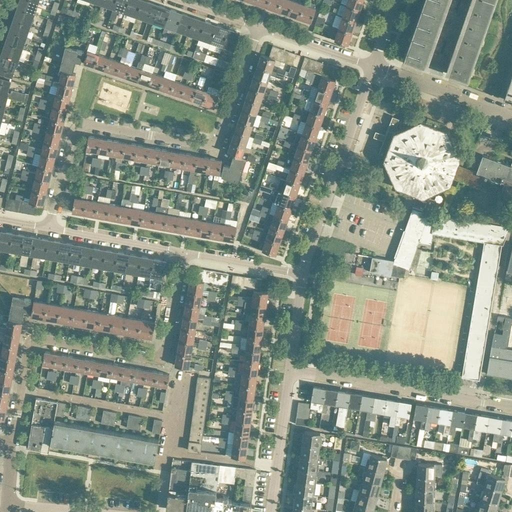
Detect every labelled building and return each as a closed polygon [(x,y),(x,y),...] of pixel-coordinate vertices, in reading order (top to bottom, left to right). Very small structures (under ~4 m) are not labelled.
[(30,0),(19,0),(17,8),(34,14),(38,2),(30,0)] [(116,0),(113,8),(110,19),(115,20),(119,10),(125,12),(128,0),(116,0)] [(128,0),(125,12),(123,18),(134,22),(136,16),(141,0),(128,0)] [(147,1),(144,0),(141,0),(136,16),(148,20),(150,21),(156,4),(153,3),(147,1)] [(268,0),(266,7),(277,10),(280,0),(268,0)] [(293,1),(289,0),(280,0),(277,10),(288,14),(293,1)] [(341,0),(340,3),(346,5),(360,10),(362,0),(341,0)] [(424,0),(405,58),(430,66),(430,65),(426,64),(448,0),(470,0),(445,71),(442,69),(441,70),(467,79),(494,0),(424,0)] [(288,14),(299,18),(304,5),(293,1),(288,14)] [(150,21),(164,25),(170,9),(165,7),(165,8),(159,5),(156,4),(150,21)] [(304,4),(304,5),(299,18),(311,22),(315,8),(304,4)] [(342,17),(356,21),(360,10),(346,5),(342,17)] [(62,7),(60,11),(72,15),(74,11),(62,7)] [(17,8),(13,20),(30,26),(34,14),(17,8)] [(170,9),(164,25),(176,29),(182,13),(177,11),(176,12),(170,9)] [(182,13),(176,29),(187,33),(193,17),(188,15),(182,13)] [(336,15),(332,26),(338,28),(352,33),(356,21),(342,17),(336,15)] [(194,17),(193,17),(187,33),(199,37),(205,21),(200,19),(193,17),(194,17)] [(26,37),(30,26),(13,20),(9,31),(26,37)] [(199,37),(197,44),(208,48),(211,41),(216,25),(211,23),(205,21),(199,37)] [(217,25),(216,25),(211,41),(222,45),(228,29),(223,27),(216,25),(217,25)] [(334,40),(348,45),(352,33),(338,28),(334,40)] [(228,29),(222,45),(221,50),(232,54),(236,43),(237,43),(238,40),(237,39),(240,33),(234,31),(228,29)] [(9,31),(5,43),(22,49),(24,42),(28,44),(30,38),(26,37),(9,31)] [(109,38),(104,37),(103,41),(100,48),(105,50),(109,38)] [(87,50),(83,62),(94,66),(98,54),(100,48),(103,41),(98,40),(96,46),(94,53),(87,50)] [(5,43),(1,54),(18,60),(22,49),(5,43)] [(272,45),(269,57),(274,59),(278,47),(272,45)] [(59,70),(62,70),(72,73),(75,61),(80,63),(81,61),(83,51),(65,46),(59,70)] [(274,59),(275,59),(280,61),(283,49),(278,47),(274,59)] [(285,63),(289,51),(283,49),(280,61),(285,63)] [(295,53),(289,51),(285,63),(291,65),(295,53)] [(36,53),(32,65),(37,67),(41,55),(36,53)] [(295,53),(291,65),(297,66),(301,55),(295,53)] [(0,59),(1,60),(0,63),(0,72),(12,76),(15,65),(17,65),(18,60),(1,54),(0,57),(0,59)] [(94,66),(105,70),(109,58),(98,54),(94,66)] [(204,60),(204,61),(216,65),(218,57),(207,54),(204,60)] [(275,59),(274,59),(269,57),(261,54),(257,65),(271,70),(275,59)] [(138,81),(142,69),(144,63),(146,56),(142,55),(139,62),(138,61),(136,67),(131,65),(127,77),(138,81)] [(311,59),(304,56),(301,68),(307,70),(311,59)] [(218,57),(216,65),(227,69),(230,61),(218,57)] [(105,70),(116,73),(120,62),(109,58),(105,70)] [(307,70),(308,70),(313,72),(317,61),(311,59),(307,70)] [(317,61),(313,72),(318,74),(322,63),(317,61)] [(127,77),(131,65),(120,62),(116,73),(127,77)] [(322,63),(318,74),(325,76),(328,65),(322,63)] [(267,81),(271,70),(257,65),(253,76),(267,81)] [(328,65),(325,76),(330,78),(334,67),(328,65)] [(334,67),(330,78),(335,79),(338,68),(334,67)] [(138,81),(149,85),(153,73),(142,69),(138,81)] [(76,74),(72,73),(62,70),(59,82),(72,86),(76,74)] [(215,70),(213,76),(218,78),(220,76),(222,72),(215,70)] [(308,70),(305,77),(306,78),(312,79),(310,84),(312,85),(331,92),(335,80),(335,79),(330,78),(325,76),(318,74),(313,72),(308,70)] [(39,72),(38,77),(45,79),(53,81),(54,76),(39,72)] [(163,77),(153,73),(149,85),(159,88),(163,77)] [(264,92),(267,81),(253,76),(250,87),(264,92)] [(0,95),(5,96),(8,97),(23,101),(25,92),(11,89),(10,93),(9,92),(7,92),(10,80),(0,77),(0,95)] [(174,80),(163,77),(159,88),(170,92),(174,80)] [(56,94),(64,96),(70,98),(72,86),(59,82),(53,81),(45,79),(44,84),(58,87),(56,94)] [(170,92),(181,96),(185,84),(174,80),(170,92)] [(181,96),(183,96),(192,100),(193,96),(196,88),(185,84),(181,96)] [(311,93),(309,97),(327,103),(331,92),(312,85),(310,92),(311,93)] [(250,87),(247,96),(246,98),(260,103),(262,96),(264,92),(250,87)] [(293,92),(301,94),(309,97),(311,93),(310,92),(294,87),(293,92)] [(196,88),(193,96),(192,100),(203,103),(207,92),(196,88)] [(511,89),(507,88),(508,88),(504,98),(503,98),(503,99),(511,102),(511,89)] [(207,92),(203,103),(214,107),(218,95),(207,92)] [(56,94),(55,96),(54,102),(40,98),(39,103),(46,105),(53,106),(67,110),(70,98),(64,96),(56,94)] [(310,110),(323,115),(327,103),(309,97),(301,94),(300,98),(307,101),(304,108),(310,110)] [(260,103),(246,98),(242,109),(256,114),(260,103)] [(53,106),(50,118),(64,122),(67,110),(53,106)] [(256,114),(242,109),(238,120),(252,125),(256,114)] [(323,115),(310,110),(306,122),(319,126),(323,115)] [(278,121),(270,119),(262,116),(260,120),(276,126),(278,121)] [(399,193),(408,197),(416,200),(418,196),(423,198),(450,186),(453,179),(452,178),(460,157),(448,130),(443,128),(444,124),(427,117),(425,122),(420,120),(398,130),(397,126),(399,118),(392,116),(385,135),(380,133),(378,139),(383,140),(378,153),(385,156),(383,160),(395,187),(400,189),(399,193)] [(64,122),(50,118),(47,130),(61,133),(64,122)] [(252,125),(238,120),(235,131),(249,136),(252,125)] [(319,126),(306,122),(302,133),(315,138),(319,126)] [(47,130),(40,128),(33,126),(32,131),(46,135),(44,142),(58,145),(61,133),(47,130)] [(231,142),(245,146),(249,136),(235,131),(231,142)] [(298,132),(294,144),(298,145),(311,150),(315,138),(302,133),(298,132)] [(98,152),(101,138),(88,136),(86,150),(92,151),(91,157),(93,158),(97,158),(98,152)] [(110,154),(113,140),(101,138),(98,152),(110,154)] [(122,156),(125,142),(113,140),(110,154),(122,156)] [(58,145),(44,142),(43,149),(29,145),(27,150),(55,157),(58,145)] [(134,159),(137,145),(125,142),(122,156),(134,159)] [(245,146),(231,142),(227,153),(233,155),(241,158),(245,146)] [(146,161),(149,147),(137,145),(134,159),(146,161)] [(311,150),(298,145),(294,157),(307,161),(311,150)] [(158,163),(161,149),(149,147),(146,161),(158,163)] [(171,165),(173,151),(161,149),(158,163),(171,165)] [(27,150),(26,155),(33,157),(31,164),(39,166),(52,169),(55,157),(27,150)] [(183,167),(185,153),(173,151),(171,165),(183,167)] [(185,153),(183,167),(190,169),(189,175),(194,176),(195,170),(197,156),(185,153)] [(218,180),(218,181),(225,183),(227,178),(238,182),(246,159),(241,158),(233,155),(229,166),(224,164),(223,164),(221,164),(218,180)] [(460,157),(452,178),(453,179),(477,188),(484,178),(486,179),(487,176),(505,183),(499,196),(511,199),(511,161),(511,165),(509,164),(493,158),(482,155),(476,171),(458,164),(460,157)] [(207,172),(209,158),(197,156),(195,170),(207,172)] [(307,161),(294,157),(290,168),(303,173),(307,161)] [(209,158),(207,172),(214,173),(213,179),(218,180),(221,164),(222,160),(209,158)] [(23,169),(22,174),(28,176),(36,178),(49,181),(52,169),(39,166),(37,173),(23,169)] [(283,171),(288,173),(286,180),(299,184),(303,173),(290,168),(286,167),(285,167),(283,171)] [(46,193),(49,181),(36,178),(33,190),(46,193)] [(278,186),(276,190),(278,190),(295,196),(299,184),(286,180),(280,178),(278,186)] [(72,212),(83,214),(89,186),(84,185),(83,192),(82,192),(81,198),(74,197),(72,212)] [(86,199),(83,214),(95,216),(98,201),(91,200),(92,194),(93,187),(89,186),(86,199)] [(98,201),(95,216),(107,218),(109,203),(110,198),(112,190),(107,189),(105,196),(99,195),(98,201)] [(30,202),(31,202),(36,204),(43,205),(46,193),(33,190),(30,202)] [(277,195),(274,202),(278,203),(291,208),(295,196),(278,190),(277,195)] [(121,205),(118,220),(130,222),(132,207),(133,203),(135,194),(130,194),(130,193),(129,200),(122,199),(121,205)] [(242,193),(239,200),(245,201),(250,203),(252,196),(248,194),(248,195),(242,193)] [(155,212),(153,226),(164,228),(167,214),(168,207),(161,206),(163,199),(158,198),(156,206),(155,212)] [(11,210),(17,211),(19,200),(15,199),(14,200),(12,199),(11,210)] [(23,201),(19,200),(17,211),(23,212),(25,201),(23,201)] [(23,212),(29,214),(31,202),(30,202),(25,201),(23,212)] [(121,205),(109,203),(107,218),(118,220),(121,205)] [(291,208),(278,203),(274,215),(287,219),(291,208)] [(412,205),(412,206),(413,206),(405,230),(404,233),(394,260),(393,263),(406,268),(409,269),(419,241),(421,242),(430,243),(432,233),(433,229),(435,214),(429,213),(429,212),(413,206),(412,205)] [(130,222),(141,224),(144,210),(132,207),(130,222)] [(201,220),(199,234),(210,236),(213,222),(206,221),(207,215),(209,208),(204,207),(202,214),(201,220)] [(155,212),(144,210),(141,224),(152,226),(155,212)] [(213,222),(210,236),(222,238),(227,211),(222,210),(221,217),(220,223),(213,222)] [(227,211),(222,238),(234,241),(236,226),(237,220),(230,219),(232,212),(227,211)] [(164,228),(176,230),(178,216),(167,214),(164,228)] [(435,214),(433,229),(432,233),(484,241),(477,285),(462,375),(461,377),(472,379),(478,380),(479,380),(494,289),(503,235),(506,235),(508,230),(504,229),(504,226),(487,223),(435,214)] [(505,226),(506,225),(504,225),(505,217),(490,214),(488,222),(487,222),(487,223),(504,226),(504,225),(505,226)] [(287,219),(274,215),(270,226),(283,231),(287,219)] [(178,216),(176,230),(187,232),(190,218),(178,216)] [(187,232),(199,234),(201,220),(190,218),(187,232)] [(283,231),(270,226),(266,238),(279,243),(283,231)] [(0,233),(0,248),(9,250),(12,233),(6,232),(1,231),(0,233)] [(9,250),(8,255),(14,256),(14,252),(20,253),(24,235),(18,234),(12,233),(9,250)] [(24,235),(20,253),(32,255),(35,237),(30,236),(24,235)] [(36,237),(35,237),(32,255),(44,257),(47,239),(42,238),(36,237)] [(262,250),(275,254),(279,243),(266,238),(262,250)] [(48,240),(47,239),(44,257),(56,259),(59,242),(54,241),(54,240),(48,239),(48,240)] [(60,242),(59,242),(56,259),(68,261),(71,244),(66,243),(66,242),(60,241),(60,242)] [(72,244),(71,244),(68,261),(80,263),(83,247),(78,246),(78,245),(72,243),(72,244)] [(88,248),(83,247),(80,263),(92,265),(95,248),(94,248),(94,247),(88,246),(88,248)] [(100,249),(95,248),(92,265),(104,267),(107,250),(106,250),(100,249)] [(429,275),(434,251),(421,249),(417,272),(429,275)] [(112,251),(107,250),(104,267),(115,269),(118,252),(112,251)] [(124,253),(118,252),(115,269),(127,271),(130,254),(124,253)] [(136,255),(130,254),(127,271),(139,273),(142,257),(142,256),(136,255)] [(372,256),(372,257),(369,271),(404,277),(404,275),(406,268),(393,263),(394,260),(388,259),(386,259),(374,257),(372,256)] [(139,273),(138,278),(145,279),(145,277),(150,278),(151,276),(154,259),(154,258),(148,257),(148,258),(142,257),(139,273)] [(160,260),(154,259),(151,276),(163,278),(164,271),(165,271),(165,267),(166,260),(160,259),(160,260)] [(362,274),(363,267),(356,266),(355,273),(362,274)] [(203,281),(204,281),(208,282),(211,270),(205,269),(203,281)] [(208,282),(214,283),(216,271),(211,270),(208,282)] [(222,272),(216,271),(214,283),(220,284),(222,272)] [(229,273),(222,272),(220,284),(226,285),(229,273)] [(231,286),(238,287),(240,275),(233,274),(231,286)] [(238,287),(244,288),(246,276),(240,275),(238,287)] [(250,289),(254,290),(256,290),(258,278),(252,277),(250,289)] [(188,291),(202,294),(208,295),(216,297),(217,292),(203,289),(204,281),(203,281),(197,280),(190,279),(188,291)] [(56,291),(63,292),(64,285),(57,283),(56,291)] [(83,296),(90,297),(91,289),(84,288),(83,296)] [(98,291),(91,289),(90,297),(96,298),(98,291)] [(266,304),(268,292),(260,291),(256,290),(254,290),(253,298),(238,296),(238,300),(266,304)] [(199,306),(202,294),(188,291),(186,304),(199,306)] [(110,301),(116,302),(118,294),(111,293),(110,301)] [(125,296),(118,294),(116,302),(123,303),(125,296)] [(28,312),(29,312),(31,299),(12,296),(8,319),(6,319),(22,322),(24,311),(28,311),(28,312)] [(31,316),(44,318),(47,302),(34,300),(31,316)] [(266,304),(238,300),(234,300),(233,304),(245,306),(245,307),(252,308),(251,314),(265,316),(266,304)] [(44,318),(57,321),(60,305),(47,302),(44,318)] [(197,319),(199,306),(186,304),(183,316),(197,319)] [(57,321),(71,323),(74,307),(60,305),(57,321)] [(71,323),(84,326),(87,310),(74,307),(71,323)] [(84,326),(98,328),(101,312),(87,310),(84,326)] [(98,328),(111,330),(114,315),(101,312),(98,328)] [(263,328),(265,316),(251,314),(249,326),(263,328)] [(111,330),(125,333),(128,317),(114,315),(111,330)] [(183,316),(181,329),(195,331),(197,319),(183,316)] [(125,333),(138,335),(141,319),(128,317),(125,333)] [(487,373),(511,377),(511,354),(506,354),(507,348),(503,348),(503,346),(507,347),(511,319),(511,317),(506,317),(505,322),(502,334),(494,333),(492,343),(493,343),(493,347),(492,346),(492,345),(491,345),(487,373)] [(19,335),(22,322),(6,319),(4,332),(19,335)] [(155,322),(141,319),(138,335),(152,338),(155,322)] [(261,339),(263,328),(249,326),(248,338),(261,339)] [(193,343),(195,331),(181,329),(179,341),(193,343)] [(17,347),(19,335),(4,332),(2,344),(17,347)] [(240,344),(240,349),(260,351),(261,339),(248,338),(241,337),(240,344)] [(179,341),(177,353),(191,356),(193,343),(179,341)] [(0,355),(0,356),(1,357),(15,359),(17,347),(2,344),(0,355)] [(227,347),(226,351),(231,351),(231,352),(245,354),(244,361),(258,363),(260,351),(240,349),(231,347),(227,347)] [(44,351),(42,364),(53,366),(55,353),(44,351)] [(55,353),(53,366),(65,368),(67,356),(55,353)] [(177,353),(175,365),(188,368),(191,356),(177,353)] [(15,359),(1,357),(0,356),(0,368),(13,371),(15,359)] [(65,368),(76,370),(78,358),(67,356),(65,368)] [(90,360),(78,358),(76,370),(87,372),(90,360)] [(101,362),(90,360),(87,372),(99,374),(101,362)] [(244,361),(243,373),(257,375),(258,363),(244,361)] [(112,364),(101,362),(99,374),(110,376),(112,364)] [(112,364),(110,376),(121,378),(124,366),(112,364)] [(120,384),(119,392),(124,393),(125,385),(132,386),(133,380),(135,368),(124,366),(121,378),(120,384)] [(0,381),(11,383),(13,371),(0,368),(0,381)] [(133,380),(144,382),(146,370),(135,368),(133,380)] [(146,370),(144,382),(156,384),(158,372),(146,370)] [(228,371),(228,376),(236,377),(235,384),(241,385),(255,387),(257,375),(243,373),(237,372),(228,371)] [(156,384),(167,386),(169,374),(158,372),(156,384)] [(198,376),(197,382),(210,384),(210,378),(198,376)] [(0,393),(9,395),(11,383),(0,381),(0,393)] [(241,385),(239,397),(253,399),(255,387),(241,385)] [(310,403),(310,408),(317,409),(316,411),(322,412),(326,388),(313,386),(312,396),(310,403)] [(327,403),(336,405),(338,390),(326,388),(322,412),(327,413),(328,405),(327,405),(327,403)] [(338,390),(336,405),(340,405),(336,426),(345,427),(346,416),(350,392),(338,390)] [(351,407),(360,409),(362,394),(350,392),(346,416),(351,417),(352,409),(351,409),(351,407)] [(0,406),(6,408),(9,395),(0,393),(0,406)] [(362,394),(360,409),(369,410),(369,412),(368,412),(364,436),(368,437),(370,427),(375,396),(362,394)] [(375,396),(370,427),(375,427),(377,414),(376,413),(376,411),(385,413),(387,398),(375,396)] [(252,410),(253,399),(239,397),(238,408),(252,410)] [(50,443),(54,421),(56,415),(58,401),(36,398),(31,424),(28,440),(27,447),(30,447),(42,450),(49,451),(50,443)] [(387,398),(385,413),(391,414),(390,425),(395,426),(395,424),(399,401),(387,398)] [(56,415),(63,416),(66,403),(58,401),(56,415)] [(399,401),(395,424),(400,425),(401,416),(408,417),(411,403),(399,401)] [(298,402),(297,409),(309,411),(310,408),(310,403),(298,402)] [(421,429),(425,430),(429,406),(416,403),(413,417),(423,419),(423,421),(422,421),(421,429)] [(86,407),(78,405),(75,418),(84,420),(86,407)] [(431,420),(439,422),(441,408),(429,406),(425,430),(429,430),(430,423),(431,420)] [(84,420),(92,421),(95,408),(86,407),(84,420)] [(250,422),(252,410),(238,408),(236,420),(250,422)] [(441,408),(439,422),(445,423),(443,434),(449,435),(449,433),(453,410),(441,408)] [(297,409),(296,416),(308,418),(309,411),(297,409)] [(110,411),(103,410),(101,423),(107,424),(110,411)] [(455,425),(463,426),(465,412),(453,410),(449,433),(453,434),(455,427),(455,425)] [(107,424),(114,425),(116,412),(110,411),(107,424)] [(465,412),(463,426),(472,427),(471,429),(470,429),(468,439),(468,440),(473,441),(473,438),(477,414),(465,412)] [(135,415),(129,414),(126,427),(133,429),(135,415)] [(477,414),(473,438),(479,439),(481,429),(487,430),(489,416),(477,414)] [(133,429),(139,430),(142,417),(135,415),(133,429)] [(307,425),(308,418),(296,416),(295,424),(307,425)] [(489,416),(487,430),(496,431),(496,434),(494,433),(493,441),(497,442),(501,418),(489,416)] [(502,432),(511,434),(511,428),(511,419),(501,418),(497,442),(502,442),(503,435),(502,435),(502,432)] [(162,420),(154,419),(152,432),(160,433),(162,420)] [(249,434),(250,422),(236,420),(234,432),(249,434)] [(144,437),(54,421),(50,443),(155,462),(159,439),(144,437)] [(219,438),(219,442),(227,443),(233,444),(247,446),(249,434),(234,432),(229,431),(228,439),(219,438)] [(304,431),(303,443),(319,445),(321,445),(322,439),(319,438),(320,433),(304,431)] [(425,440),(424,446),(434,448),(435,442),(425,440)] [(188,450),(200,451),(201,443),(189,441),(188,450)] [(303,443),(301,455),(319,458),(320,451),(318,451),(319,445),(303,443)] [(450,444),(449,451),(459,452),(460,446),(460,444),(450,443),(450,444)] [(245,458),(247,446),(233,444),(231,456),(245,458)] [(391,456),(398,457),(400,445),(393,444),(392,451),(391,456)] [(403,458),(409,459),(412,447),(406,446),(403,458)] [(471,448),(460,446),(459,452),(470,454),(471,448)] [(367,465),(369,466),(383,470),(387,458),(372,454),(371,459),(369,459),(367,465)] [(301,455),(299,468),(315,470),(317,470),(318,464),(322,465),(323,458),(319,458),(301,455)] [(220,465),(191,461),(190,469),(191,469),(186,511),(196,511),(213,511),(216,497),(218,481),(220,465)] [(418,463),(417,475),(434,476),(436,476),(437,469),(434,469),(435,464),(435,461),(426,461),(426,463),(418,463)] [(482,466),(477,482),(487,485),(501,490),(503,482),(505,478),(504,478),(505,475),(509,476),(511,464),(506,463),(503,471),(504,472),(503,475),(502,474),(501,477),(490,473),(491,470),(482,466)] [(236,466),(220,465),(218,481),(234,483),(236,466)] [(231,500),(229,511),(250,511),(251,504),(255,469),(254,469),(236,466),(234,477),(245,478),(242,502),(231,500)] [(380,482),(383,470),(369,466),(368,471),(366,470),(363,477),(366,478),(380,482)] [(171,467),(166,508),(186,511),(191,469),(190,469),(171,467)] [(299,468),(298,480),(316,483),(317,476),(314,475),(315,470),(299,468)] [(434,481),(434,476),(417,475),(417,488),(436,489),(436,481),(434,481)] [(362,482),(360,489),(377,494),(380,482),(366,478),(364,483),(362,482)] [(296,492),(314,495),(316,483),(298,480),(296,492)] [(481,496),(483,497),(497,502),(501,490),(487,485),(485,490),(483,490),(481,496)] [(417,488),(416,500),(433,501),(435,501),(436,489),(417,488)] [(360,489),(357,501),(373,506),(377,494),(360,489)] [(296,492),(294,505),(312,507),(316,508),(317,501),(316,501),(317,495),(314,495),(296,492)] [(229,511),(231,499),(216,497),(213,511),(229,511)] [(479,502),(477,508),(488,511),(494,511),(497,502),(483,497),(481,502),(479,502)] [(433,506),(433,501),(416,500),(415,511),(434,511),(435,507),(433,506)] [(357,501),(354,511),(374,511),(375,511),(372,511),(373,506),(357,501)]
